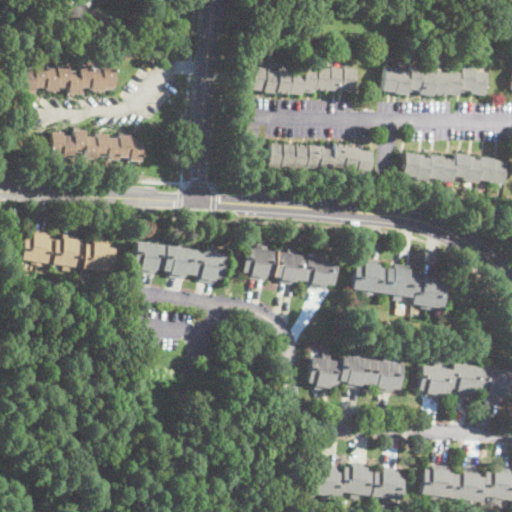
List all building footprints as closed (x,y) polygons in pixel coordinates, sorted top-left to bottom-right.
[(105,13),(97,33),(77,26),(75,31),(64,26),(73,6),(65,3),(66,0),(89,0),(87,6),(105,13)] [(309,0),(294,19),(285,12),(294,0),(309,0)] [(113,63),(113,90),(89,89),(89,86),(79,86),(79,93),(67,93),(67,87),(56,86),(56,90),(44,90),(44,87),(34,87),(34,92),(21,92),(21,67),(32,67),(33,63),(45,64),(45,67),(56,67),(56,63),(68,64),(67,71),(78,71),(79,64),(90,64),(90,67),(101,68),(101,63),(113,63)] [(303,65),(316,67),(341,66),(354,69),(351,92),(312,89),(312,92),(301,91),(300,95),(286,92),(286,94),(274,94),(249,88),(253,65),(290,71),(290,69),(303,71),(303,65)] [(421,71),(433,73),(433,71),(446,73),(447,70),(459,73),(460,66),(484,72),(481,95),(457,89),(456,95),(443,93),(443,96),(417,93),(418,90),(406,89),(406,94),(380,90),(383,67),(408,72),(409,65),(421,67),(421,71)] [(84,136),(94,136),(94,133),(106,133),(106,137),(129,134),(129,138),(141,138),(140,160),(127,160),(128,156),(117,156),(117,159),(104,159),(105,155),(94,155),(94,158),(82,158),(82,152),(72,151),(72,157),(60,157),(60,153),(49,153),(49,131),(72,135),(72,129),(84,129),(84,136)] [(281,144),(306,144),(331,149),(332,143),(369,151),(366,174),(330,165),(329,172),(302,166),(301,169),(265,166),(269,142),(281,144)] [(426,157),(427,154),(452,159),(453,153),(466,154),(466,159),(479,160),(479,156),(503,161),(500,183),(476,179),(476,182),(463,180),(463,177),(451,175),(450,181),(425,177),(425,180),(412,179),(412,176),(399,175),(402,152),(416,153),(415,156),(426,157)] [(504,199),(502,212),(487,209),(489,197),(504,199)] [(46,234),(46,238),(61,241),(62,237),(77,239),(76,243),(92,245),(92,238),(107,240),(107,247),(115,248),(112,271),(100,270),(100,274),(90,273),(90,267),(70,265),(69,269),(61,268),(61,264),(40,261),(39,265),(29,264),(30,260),(19,258),(22,235),(31,236),(32,232),(46,234)] [(155,238),(154,243),(176,246),(176,241),(184,242),(183,248),(206,251),(207,246),(215,248),(214,252),(225,254),(222,278),(215,276),(214,283),(197,281),(198,275),(184,273),(184,279),(167,276),(168,271),(154,268),(153,275),(138,272),(138,266),(130,265),(134,240),(145,242),(146,237),(155,238)] [(268,246),(268,250),(316,257),(317,253),(328,254),(328,259),(336,260),(333,285),(325,284),(324,290),(308,287),(309,281),(295,279),(294,285),(278,283),(279,277),(265,275),(264,280),(248,278),(249,272),(241,271),(244,247),(255,248),(256,244),(268,246)] [(378,263),(377,267),(408,268),(408,271),(415,272),(414,279),(421,280),(422,277),(437,278),(437,281),(444,282),(441,307),(430,306),(430,309),(420,308),(421,304),(411,303),(411,296),(401,295),(400,300),(392,299),(393,293),(372,291),(371,295),(361,294),(361,289),(351,288),(353,263),(362,264),(363,261),(378,263)] [(361,352),(360,358),(382,361),(383,356),(391,357),(390,362),(401,364),(398,389),(390,388),(389,393),(374,391),(375,384),(360,382),(359,389),(344,386),(345,380),(338,379),(337,386),(329,385),(328,391),(313,389),(314,382),(306,381),(310,357),(321,359),(322,353),(329,354),(329,360),(340,362),(341,355),(352,356),(352,351),(361,352)] [(471,360),(471,366),(493,369),(493,363),(501,365),(501,370),(511,371),(508,396),(501,395),(500,401),(484,399),(485,392),(471,390),(470,396),(455,394),(456,388),(448,387),(447,394),(439,393),(438,399),(423,397),(424,390),(417,389),(420,365),(451,369),(452,363),(462,364),(463,359),(471,360)] [(478,468),(478,471),(491,472),(492,466),(507,468),(506,473),(511,473),(511,489),(511,498),(501,497),(500,504),(491,503),(492,496),(481,495),(481,497),(470,496),(470,499),(419,493),(422,467),(429,468),(430,462),(447,464),(447,469),(460,470),(460,466),(478,468)] [(380,472),(380,468),(396,470),(395,474),(402,475),(399,498),(389,497),(388,504),(379,503),(380,496),(357,493),(357,499),(348,497),(349,492),(339,491),(339,497),(306,493),(310,468),(319,469),(319,466),(335,469),(335,471),(342,472),(343,464),(366,467),(366,470),(380,472)]
